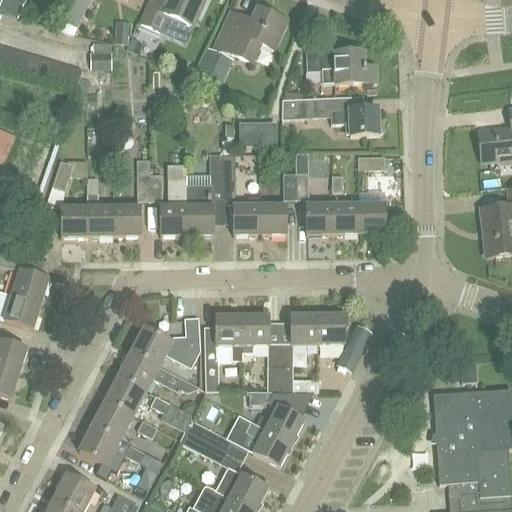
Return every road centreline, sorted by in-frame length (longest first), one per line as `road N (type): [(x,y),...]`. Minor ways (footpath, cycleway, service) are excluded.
road 1 (residential): [(17,511),(140,289),(361,280),(424,286)]
road 2 (unclassified): [(424,286),(433,19)]
road 3 (unclassified): [(305,511),(424,286)]
